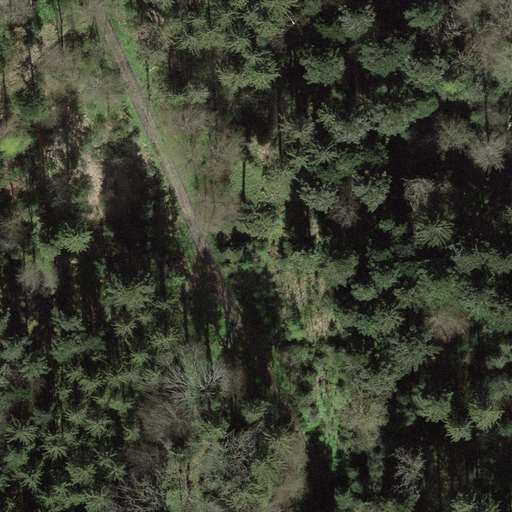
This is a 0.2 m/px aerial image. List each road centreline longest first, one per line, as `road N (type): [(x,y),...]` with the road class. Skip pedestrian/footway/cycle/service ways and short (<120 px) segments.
road 1 (track): [(338,511),(79,0)]
road 2 (track): [(370,511),(511,121)]
